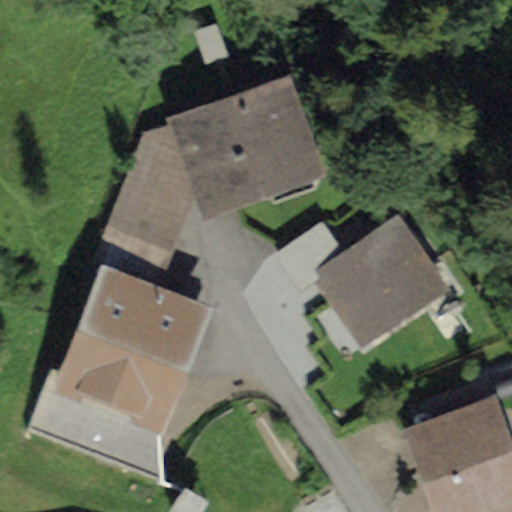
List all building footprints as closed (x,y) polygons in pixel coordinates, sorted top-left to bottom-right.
[(280,95),(175,129),(204,219),(309,185),(280,95)] [(151,136),(99,274),(147,292),(188,185),(175,145),(151,136)] [(326,222),(284,248),(300,273),(342,248),(326,222)] [(434,305),(390,229),(312,274),(356,350),(434,305)] [(147,292),(99,274),(56,388),(161,427),(203,313),(147,292)] [(511,511),(511,499),(481,414),(406,441),(431,511),(511,511)]
